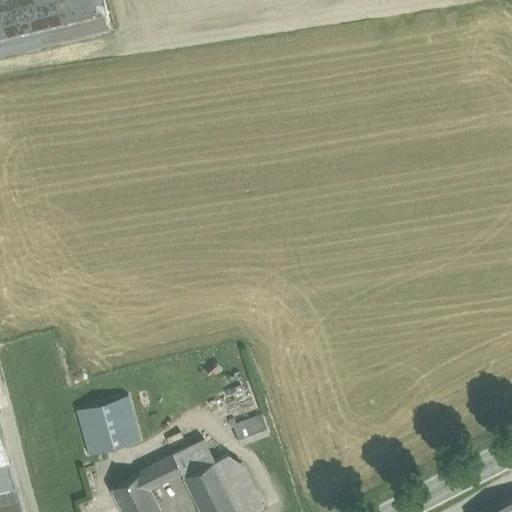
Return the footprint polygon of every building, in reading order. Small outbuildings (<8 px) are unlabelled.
[(48,331),(0,160),(0,326),(5,344),(48,331)] [(106,317),(55,331),(92,465),(143,451),(106,317)] [(261,413),(230,424),(237,444),(268,433),(261,413)] [(0,465),(10,463),(0,422),(0,465)] [(205,440),(173,456),(180,470),(183,475),(214,459),(205,440)] [(249,511),(263,505),(235,449),(214,459),(240,511),(249,511)] [(173,456),(141,472),(149,486),(180,470),(173,456)] [(240,511),(214,459),(183,475),(201,511),(240,511)] [(161,511),(149,486),(141,472),(111,487),(123,511),(161,511)] [(511,511),(511,498),(483,511),(511,511)]
